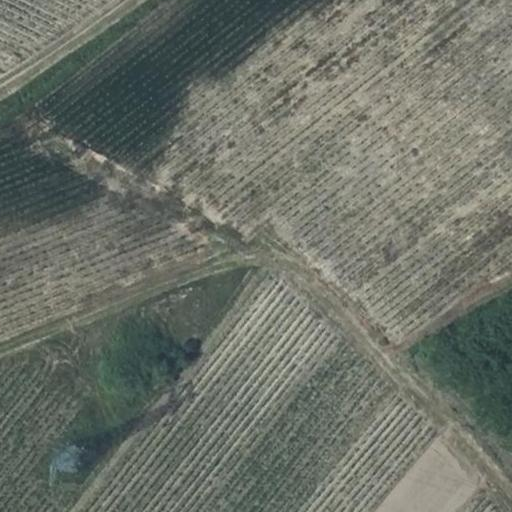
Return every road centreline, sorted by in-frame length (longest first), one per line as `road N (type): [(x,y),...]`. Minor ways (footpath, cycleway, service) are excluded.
road 1 (track): [(511,494),(378,354),(261,255),(0,345)]
road 2 (track): [(0,81),(125,0)]
